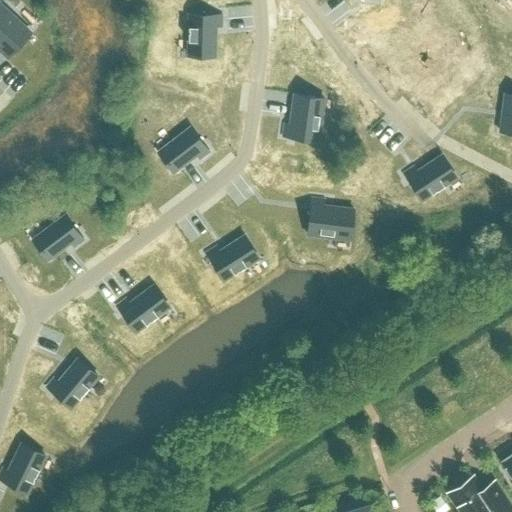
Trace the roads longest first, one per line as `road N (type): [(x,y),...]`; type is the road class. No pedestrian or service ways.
road 1 (track): [(511,284),(170,511)]
road 2 (residential): [(511,409),(423,468),(403,491),(409,511)]
